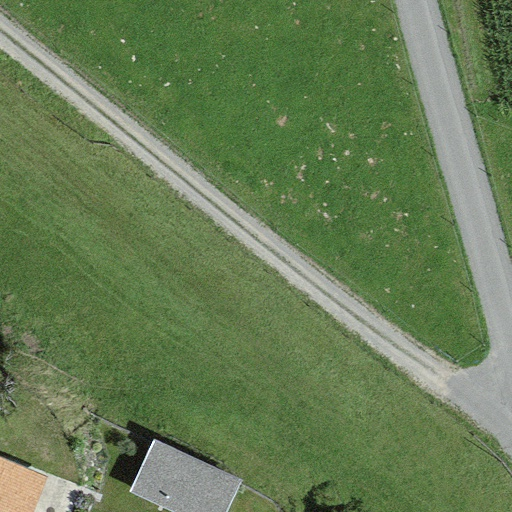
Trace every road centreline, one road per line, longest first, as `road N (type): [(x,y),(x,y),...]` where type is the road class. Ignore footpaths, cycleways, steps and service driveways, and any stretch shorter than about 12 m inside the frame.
road 1 (track): [(511,412),(469,410),(0,36)]
road 2 (unclassified): [(417,0),(511,324)]
